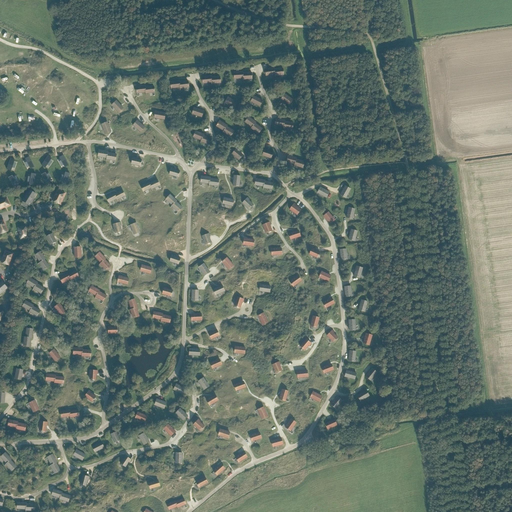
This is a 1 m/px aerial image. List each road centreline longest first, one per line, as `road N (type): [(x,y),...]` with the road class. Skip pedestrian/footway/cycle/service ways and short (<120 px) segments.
road 1 (track): [(488,414),(455,179),(434,161)]
road 2 (track): [(434,161),(402,0)]
